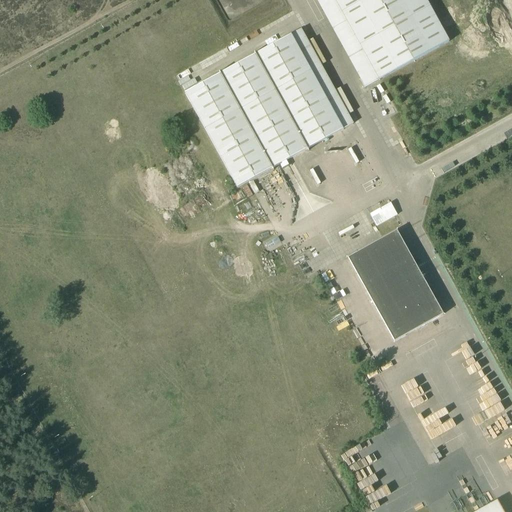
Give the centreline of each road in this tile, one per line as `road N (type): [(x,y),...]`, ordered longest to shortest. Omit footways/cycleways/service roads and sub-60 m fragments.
road 1 (track): [(86,511),(0,350)]
road 2 (track): [(126,0),(0,70)]
